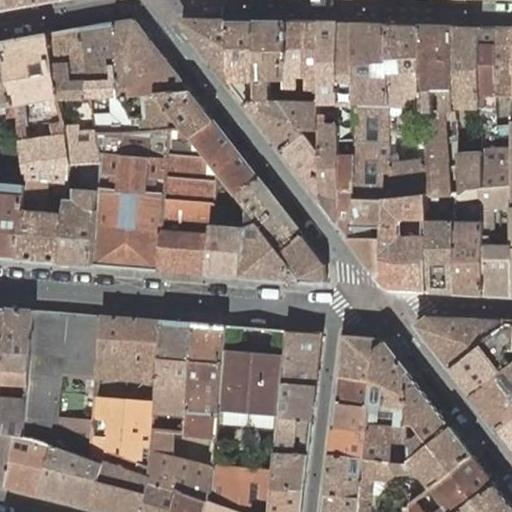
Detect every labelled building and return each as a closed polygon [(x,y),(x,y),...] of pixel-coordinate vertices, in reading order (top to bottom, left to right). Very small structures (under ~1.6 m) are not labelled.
[(0,0),(0,10),(7,10),(60,0),(0,0)] [(144,118),(145,130),(174,128),(185,127),(160,95),(191,90),(163,53),(137,20),(117,23),(120,97),(121,97),(126,101),(130,101),(130,97),(149,96),(150,117),(144,118)] [(205,50),(228,81),(229,80),(229,21),(183,21),(205,50)] [(229,80),(228,81),(236,91),(246,105),(252,100),(258,100),(258,80),(258,79),(258,22),(229,21),(229,80)] [(322,21),(286,22),(285,80),(285,89),(291,89),(299,89),(299,72),(309,72),(309,89),(322,89),(322,21)] [(320,104),(339,104),(340,22),(322,21),(322,89),(322,98),(319,101),(320,104)] [(286,22),(258,22),(258,79),(258,80),(258,100),(271,101),(272,80),(285,80),(286,22)] [(356,104),(356,22),(340,22),(339,104),(356,104)] [(357,104),(390,106),(388,24),(356,22),(356,104),(357,104)] [(111,98),(120,97),(117,23),(101,26),(84,29),(93,97),(92,97),(92,99),(111,98)] [(423,108),(422,25),(388,24),(390,106),(423,108)] [(422,25),(423,108),(423,111),(447,111),(458,111),(458,107),(456,26),(422,25)] [(482,106),(483,26),(456,26),(458,107),(482,106)] [(498,109),(498,27),(483,26),(482,106),(483,106),(498,109)] [(498,125),(511,124),(511,27),(498,27),(498,109),(498,125)] [(86,99),(92,99),(92,97),(93,97),(84,29),(69,32),(50,35),(61,100),(86,99)] [(71,183),(72,164),(72,163),(67,134),(65,123),(52,125),(54,136),(28,140),(24,106),(51,101),(53,113),(63,111),(61,100),(50,35),(30,39),(6,43),(16,107),(18,116),(28,180),(41,181),(71,183)] [(9,118),(18,116),(16,107),(6,43),(0,44),(0,109),(7,108),(9,118)] [(309,89),(309,72),(299,72),(299,89),(309,89)] [(203,104),(191,90),(160,95),(185,127),(192,136),(215,119),(203,104)] [(120,97),(111,98),(112,109),(94,110),(95,116),(123,114),(124,123),(124,132),(137,131),(137,123),(137,119),(130,119),(121,97),(120,97)] [(252,100),(246,105),(263,127),(283,151),(306,135),(302,130),(320,128),(320,113),(320,104),(319,101),(291,101),(285,101),(271,101),(258,100),(252,100)] [(392,198),(392,197),(390,135),(390,106),(357,104),(357,117),(357,139),(357,154),(357,199),(387,199),(392,198)] [(459,193),(461,193),(460,184),(452,185),(447,111),(423,111),(427,152),(428,157),(429,194),(429,195),(459,193)] [(328,209),(337,221),(340,218),(340,155),(340,139),(339,125),(328,125),(328,113),(320,113),(320,128),(321,155),(321,163),(322,164),(323,198),(321,200),(328,209)] [(98,130),(99,134),(124,132),(124,123),(123,114),(95,116),(98,130)] [(340,139),(357,139),(357,117),(339,117),(339,125),(340,139)] [(235,146),(215,119),(192,136),(221,173),(237,192),(238,193),(259,177),(235,146)] [(185,127),(174,128),(162,270),(186,272),(212,274),(216,224),(221,173),(192,136),(185,127)] [(174,128),(145,130),(137,131),(124,132),(99,134),(98,135),(103,160),(96,265),(113,266),(152,270),(162,270),(174,128)] [(306,135),(321,155),(320,128),(302,130),(306,135)] [(72,164),(103,160),(98,135),(99,134),(98,130),(73,132),(67,134),(72,163),(72,164)] [(464,143),(484,142),(483,131),(464,131),(464,143)] [(306,135),(283,151),(301,175),(321,200),(323,198),(322,164),(321,163),(321,155),(306,135)] [(392,197),(429,194),(428,157),(427,152),(420,152),(420,159),(398,161),(397,135),(390,135),(392,197)] [(464,152),(484,152),(484,150),(484,142),(464,143),(464,152)] [(511,149),(484,150),(484,152),(485,188),(511,184),(511,149)] [(471,190),(481,189),(485,188),(484,152),(464,152),(459,152),(460,184),(461,193),(471,190)] [(345,230),(353,241),(357,199),(357,154),(340,155),(340,218),(337,221),(345,230)] [(82,264),(96,265),(103,160),(72,164),(71,183),(68,208),(69,213),(66,262),(82,264)] [(280,203),(259,177),(238,193),(243,200),(250,209),(283,252),(304,234),(280,203)] [(44,261),(66,262),(69,213),(41,211),(41,181),(28,180),(28,185),(26,209),(23,259),(44,261)] [(0,257),(4,258),(23,259),(26,209),(28,185),(0,182),(0,257)] [(483,295),(511,296),(511,184),(485,188),(481,189),(481,195),(485,200),(485,208),(511,208),(511,244),(491,244),(492,228),(485,228),(484,244),(483,295)] [(474,198),(485,200),(481,195),(481,189),(471,190),(461,193),(459,193),(459,199),(474,198)] [(429,291),(458,293),(458,222),(458,219),(436,218),(436,205),(459,205),(459,199),(459,193),(429,195),(429,291)] [(396,289),(429,291),(429,195),(429,194),(392,197),(392,198),(387,199),(386,226),(386,234),(384,281),(387,284),(396,289)] [(368,261),(384,281),(386,234),(375,234),(374,226),(386,226),(387,199),(357,199),(353,241),(368,261)] [(250,209),(243,200),(241,220),(249,220),(250,209)] [(249,226),(245,277),(267,279),(290,281),(307,283),(292,262),(283,252),(250,209),(249,220),(249,226)] [(216,224),(212,274),(228,276),(245,277),(249,226),(229,225),(229,219),(224,219),(223,224),(216,224)] [(458,293),(483,295),(484,244),(485,228),(485,222),(458,222),(458,293)] [(375,234),(386,234),(386,226),(374,226),(375,234)] [(304,234),(283,252),(292,262),(307,283),(328,284),(332,276),(334,272),(311,243),(304,234)] [(0,381),(28,383),(35,310),(20,309),(6,308),(3,353),(0,381)] [(99,376),(104,316),(70,313),(35,310),(28,383),(27,400),(24,438),(24,439),(58,448),(67,452),(92,461),(98,398),(99,376)] [(134,318),(104,316),(99,376),(159,380),(165,320),(134,318)] [(420,326),(453,369),(496,334),(508,325),(508,321),(430,317),(420,326)] [(157,403),(156,415),(189,416),(197,323),(179,321),(165,320),(159,380),(157,403)] [(496,334),(453,369),(475,397),(511,366),(511,356),(510,354),(509,350),(511,349),(511,321),(508,321),(508,325),(496,334)] [(215,324),(197,323),(189,416),(187,435),(217,436),(224,356),(227,325),(215,324)] [(307,332),(290,331),(287,361),(285,381),(317,384),(324,334),(307,332)] [(347,335),(342,376),(376,381),(381,347),(388,341),(386,339),(368,337),(347,335)] [(388,341),(381,347),(376,381),(373,406),(369,433),(366,458),(383,460),(386,441),(389,441),(387,460),(408,462),(413,459),(411,397),(425,389),(388,341)] [(217,436),(214,467),(211,502),(241,511),(272,511),(275,487),(279,452),(282,417),(285,381),(287,361),(256,358),(224,356),(217,436)] [(511,366),(475,397),(501,430),(511,421),(511,366)] [(376,381),(342,376),(339,402),(373,406),(376,381)] [(317,384),(285,381),(282,417),(313,420),(317,384)] [(411,397),(413,459),(454,427),(425,389),(411,397)] [(0,484),(5,486),(16,437),(24,439),(24,438),(27,400),(0,398),(0,484)] [(98,398),(92,461),(104,465),(105,461),(109,450),(152,466),(155,432),(156,415),(157,403),(98,398)] [(336,428),(369,433),(373,406),(339,402),(336,428)] [(313,420),(282,417),(279,452),(309,455),(313,420)] [(511,421),(501,430),(511,444),(511,421)] [(360,498),(358,511),(372,511),(376,480),(383,481),(390,481),(399,475),(422,474),(427,482),(410,496),(414,504),(419,500),(434,489),(477,456),(454,427),(413,459),(408,462),(387,460),(383,460),(366,458),(365,458),(360,498)] [(332,454),(365,458),(366,458),(369,433),(336,428),(332,454)] [(211,502),(214,467),(185,458),(187,435),(155,432),(152,466),(150,479),(150,482),(179,492),(208,501),(211,502)] [(16,437),(5,486),(54,498),(67,452),(58,448),(24,439),(16,437)] [(104,465),(93,508),(107,511),(141,511),(150,482),(150,479),(152,466),(109,450),(105,461),(104,465)] [(92,461),(67,452),(54,498),(93,508),(104,465),(92,461)] [(309,455),(279,452),(275,487),(304,489),(309,455)] [(328,494),(360,498),(365,458),(332,454),(328,494)] [(462,511),(499,484),(477,456),(434,489),(448,507),(441,511),(428,511),(419,500),(414,504),(413,511),(462,511)] [(379,511),(383,481),(376,480),(372,511),(413,511),(414,504),(405,506),(403,511),(379,511)] [(150,482),(141,511),(173,511),(179,492),(150,482)] [(511,511),(511,500),(499,484),(462,511),(511,511)] [(275,487),(272,511),(301,511),(304,489),(275,487)] [(205,511),(208,501),(179,492),(173,511),(205,511)] [(325,511),(358,511),(360,498),(328,494),(325,511)] [(241,511),(211,502),(208,501),(205,511),(241,511)]
